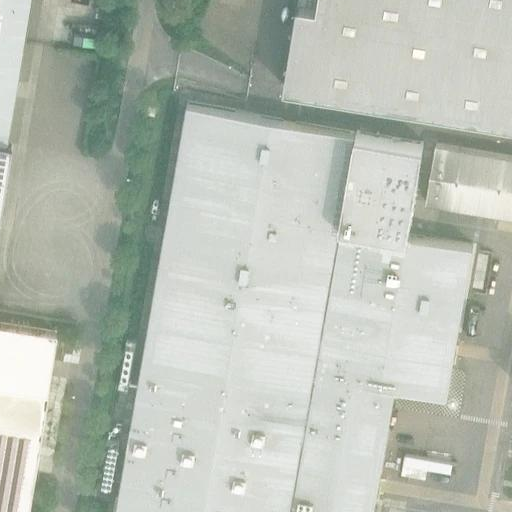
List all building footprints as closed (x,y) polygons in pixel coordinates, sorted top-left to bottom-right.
[(0,0),(0,186),(32,0),(0,0)] [(63,24),(97,25),(97,0),(71,0),(71,6),(63,6),(63,24)] [(511,0),(297,0),(284,87),(511,123),(511,0)] [(356,130),(356,132),(187,103),(116,511),(374,511),(396,386),(446,395),(472,245),(407,233),(423,141),(356,130)] [(425,201),(511,215),(511,155),(435,143),(431,166),(422,164),(420,175),(429,177),(425,201)] [(474,310),(472,322),(488,325),(490,314),(474,310)] [(0,511),(26,511),(46,392),(45,391),(55,332),(0,322),(0,511)] [(389,506),(405,507),(406,494),(390,493),(389,506)]
